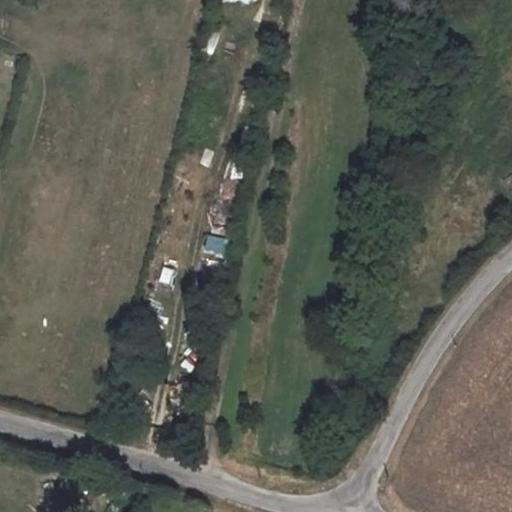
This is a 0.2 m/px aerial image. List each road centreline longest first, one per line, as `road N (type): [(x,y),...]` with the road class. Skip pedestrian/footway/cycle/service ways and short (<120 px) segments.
road 1 (track): [(201,479),(301,0)]
road 2 (unclassified): [(0,421),(330,511)]
road 3 (unclassified): [(354,511),(431,349),(511,258)]
